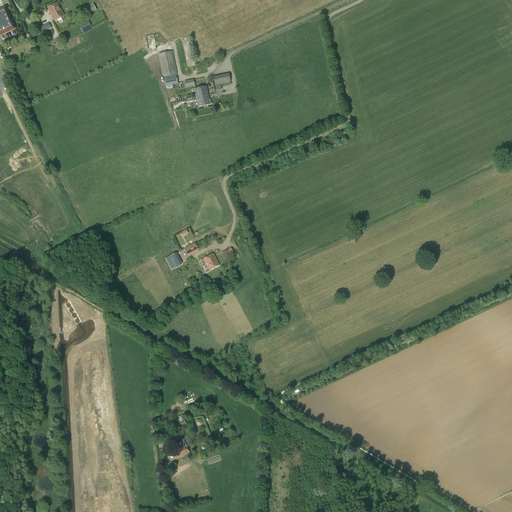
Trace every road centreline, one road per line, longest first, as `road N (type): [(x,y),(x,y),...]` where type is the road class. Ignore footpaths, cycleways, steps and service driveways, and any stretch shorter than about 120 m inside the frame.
road 1 (track): [(361,0),(325,21),(346,122),(223,179),(233,217),(223,246)]
road 2 (track): [(346,0),(227,54),(208,76),(185,83)]
road 3 (track): [(168,511),(151,410),(153,352)]
